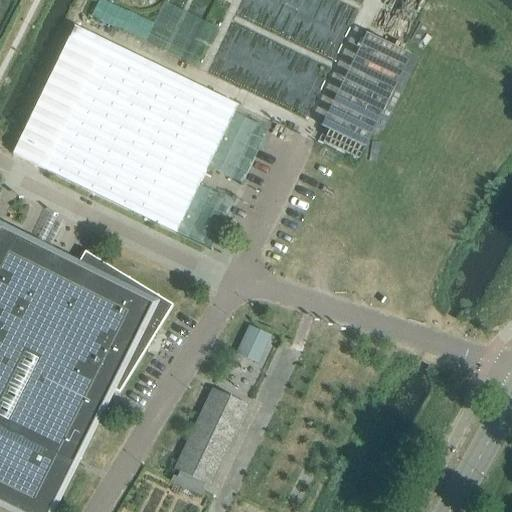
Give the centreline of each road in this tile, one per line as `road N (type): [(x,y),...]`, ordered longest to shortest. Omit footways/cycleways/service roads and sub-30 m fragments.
road 1 (unclassified): [(241,281),(511,373)]
road 2 (residential): [(102,511),(241,281)]
road 3 (unclassified): [(15,170),(241,281)]
road 4 (tertiary): [(452,511),(511,403)]
